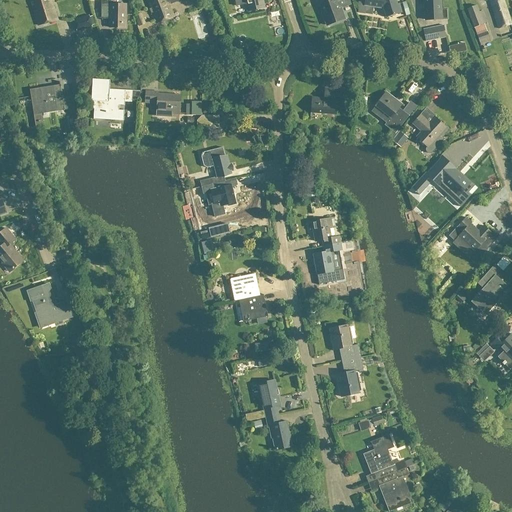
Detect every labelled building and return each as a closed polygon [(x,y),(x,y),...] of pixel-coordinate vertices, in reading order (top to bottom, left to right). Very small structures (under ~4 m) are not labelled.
[(49,0),(29,0),(37,27),(56,21),(50,1),(49,0)] [(145,0),(155,24),(172,18),(167,4),(176,0),(178,2),(182,0),(145,0)] [(260,0),(244,0),(247,13),(263,9),(260,0)] [(320,0),(316,2),(326,26),(343,20),(339,9),(348,5),(346,0),(320,0)] [(380,8),(382,7),(386,18),(400,13),(398,5),(396,6),(393,0),(364,0),(364,6),(380,8)] [(425,0),(426,0),(424,0),(425,21),(440,21),(438,0),(425,0)] [(501,0),(494,0),(488,2),(494,18),(493,18),(497,30),(510,26),(501,0)] [(101,3),(101,14),(108,14),(108,29),(124,29),(125,5),(109,5),(109,3),(101,3)] [(409,16),(405,3),(401,4),(405,17),(409,16)] [(483,25),(479,16),(475,7),(466,11),(473,29),(483,25)] [(140,15),(133,17),(137,27),(144,24),(140,15)] [(87,17),(72,21),(75,33),(91,29),(87,17)] [(443,27),(422,31),(424,42),(445,38),(443,27)] [(486,33),(476,37),(479,46),(490,43),(486,33)] [(226,47),(218,42),(212,50),(219,56),(226,47)] [(474,50),(466,53),(468,59),(478,61),(474,50)] [(91,81),(90,102),(92,102),(92,110),(93,111),(92,120),(122,122),(123,112),(118,111),(118,106),(123,107),(123,103),(130,103),(138,104),(139,92),(118,91),(117,103),(112,102),(112,91),(108,90),(109,82),(91,81)] [(59,86),(28,91),(32,116),(63,111),(59,86)] [(310,99),(309,114),(335,116),(336,103),(344,103),(345,91),(323,89),(323,100),(310,99)] [(145,93),(144,104),(156,105),(155,111),(155,118),(171,118),(171,115),(178,115),(179,97),(157,95),(157,93),(145,93)] [(374,107),(375,107),(370,113),(384,124),(384,125),(383,127),(394,135),(408,117),(398,109),(400,105),(385,94),(374,107)] [(362,112),(364,98),(356,97),(355,111),(362,112)] [(200,116),(195,122),(195,129),(217,130),(218,117),(200,116)] [(420,116),(411,125),(420,133),(415,138),(426,148),(424,150),(424,152),(425,152),(427,155),(429,155),(430,155),(443,140),(442,139),(449,131),(445,127),(444,128),(434,118),(429,124),(420,116)] [(398,133),(391,143),(400,149),(407,139),(398,133)] [(209,180),(199,183),(200,188),(201,188),(224,182),(223,177),(230,175),(225,157),(223,158),(221,149),(203,154),(200,158),(202,167),(206,169),(213,167),(216,178),(209,180)] [(442,158),(427,175),(430,179),(429,180),(436,186),(438,184),(453,198),(452,199),(460,207),(469,197),(467,195),(473,188),(451,168),(452,167),(442,158)] [(420,178),(416,183),(423,190),(428,185),(420,178)] [(224,182),(201,188),(202,195),(210,193),(213,204),(211,205),(214,218),(224,215),(222,207),(227,205),(227,207),(235,205),(230,186),(226,187),(224,182)] [(322,248),(339,245),(338,238),(330,239),(328,229),(334,228),(333,219),(310,223),(314,243),(321,242),(322,248)] [(465,219),(448,237),(454,242),(458,237),(472,251),(468,256),(474,261),(472,263),(473,264),(496,239),(490,233),(483,226),(477,233),(469,225),(470,224),(465,219)] [(209,229),(211,238),(229,233),(227,225),(209,229)] [(4,230),(0,233),(0,262),(1,264),(1,265),(8,273),(13,269),(12,269),(21,261),(8,246),(14,241),(4,230)] [(211,253),(208,241),(200,243),(203,255),(211,253)] [(445,255),(451,246),(445,242),(439,251),(445,255)] [(353,248),(353,245),(350,243),(347,244),(345,246),(346,250),(349,251),(352,251),(353,248)] [(339,245),(322,248),(323,254),(312,256),(316,276),(332,273),(328,253),(340,251),(339,245)] [(502,258),(495,266),(494,265),(478,282),(484,287),(469,303),(484,316),(509,289),(494,276),(499,270),(502,272),(509,264),(502,258)] [(443,264),(434,273),(449,288),(458,279),(443,264)] [(238,302),(262,296),(259,296),(254,275),(229,280),(234,302),(238,302)] [(48,285),(27,292),(30,303),(31,302),(35,313),(34,314),(37,323),(38,325),(53,320),(54,324),(71,318),(66,303),(55,306),(48,285)] [(323,294),(324,286),(315,285),(315,293),(323,294)] [(455,298),(461,305),(465,300),(459,294),(455,298)] [(262,296),(238,302),(242,323),(267,317),(262,296)] [(340,362),(359,358),(357,346),(351,347),(347,325),(328,329),(332,352),(338,351),(340,362)] [(500,336),(490,345),(495,351),(498,348),(503,352),(496,358),(509,371),(511,368),(511,336),(510,335),(505,341),(501,337),(500,336)] [(73,346),(78,349),(85,340),(79,336),(73,346)] [(266,344),(254,345),(254,352),(267,352),(266,344)] [(493,353),(485,345),(481,349),(488,357),(493,353)] [(359,358),(340,362),(343,375),(335,376),(340,399),(359,395),(355,372),(362,371),(359,358)] [(252,371),(261,368),(259,362),(250,365),(252,371)] [(263,410),(263,412),(244,416),(246,423),(265,419),(277,416),(275,407),(278,406),(273,381),(257,385),(263,410)] [(279,424),(277,416),(265,419),(267,428),(269,428),(274,451),(290,447),(285,423),(279,424)] [(380,417),(370,420),(373,428),(382,425),(380,417)] [(402,461),(392,465),(386,450),(390,448),(386,437),(387,436),(367,444),(369,444),(372,451),(362,455),(370,475),(373,474),(376,480),(405,468),(402,461)] [(406,468),(413,465),(411,460),(404,463),(406,468)] [(405,468),(376,480),(378,487),(377,487),(387,511),(390,511),(412,504),(401,478),(408,476),(405,468)]
